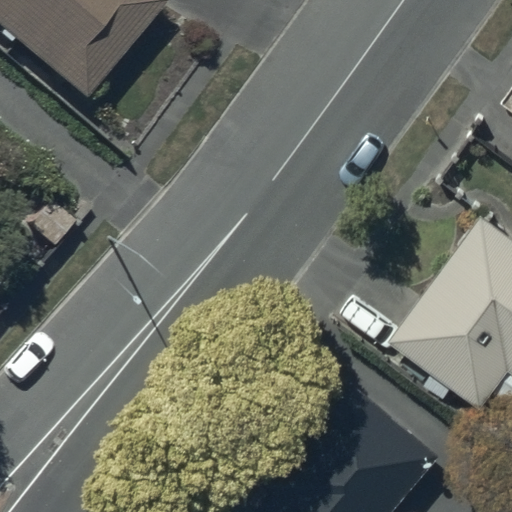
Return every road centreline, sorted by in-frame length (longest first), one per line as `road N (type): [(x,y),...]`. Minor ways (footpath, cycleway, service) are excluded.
road 1 (tertiary): [(203,267),(402,0)]
road 2 (tertiary): [(203,267),(53,511)]
road 3 (tertiary): [(0,452),(203,267)]
